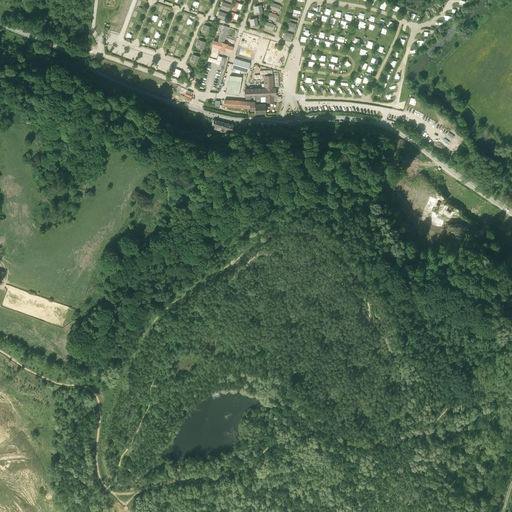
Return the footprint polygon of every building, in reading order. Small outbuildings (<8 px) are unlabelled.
[(223,1),(221,7),(230,10),(232,4),(223,1)] [(270,8),(278,11),(281,4),(272,1),(270,8)] [(237,10),(237,8),(241,9),(242,3),(235,2),(233,10),(237,10)] [(220,10),(217,16),(226,19),(228,13),(220,10)] [(237,19),(239,14),(232,11),(229,20),(233,21),(234,18),(237,19)] [(276,20),(278,14),(268,11),(267,18),(276,20)] [(263,27),(272,29),(274,23),(265,20),(263,27)] [(295,30),(298,24),(289,20),(286,27),(295,30)] [(204,23),(202,31),(209,33),(211,25),(204,23)] [(292,41),(294,33),(285,31),(283,38),(292,41)] [(198,38),(196,46),(203,49),(206,41),(198,38)] [(214,41),(212,46),(220,49),(227,52),(227,51),(232,52),(234,47),(229,46),(229,45),(222,42),(222,43),(214,41)] [(190,61),(196,63),(198,55),(193,53),(190,61)] [(372,60),(379,63),(381,58),(377,56),(374,55),(372,60)] [(234,59),(231,69),(247,74),(250,64),(234,59)] [(173,70),(171,74),(179,77),(181,69),(176,67),(175,71),(173,70)] [(227,85),(226,94),(239,95),(240,86),(242,77),(230,75),(227,85)] [(246,89),(245,89),(245,97),(260,96),(260,101),(265,101),(266,99),(269,99),(268,89),(273,88),(274,79),(268,79),(268,88),(246,89)] [(381,79),(379,84),(385,87),(388,82),(381,79)] [(251,101),(250,101),(251,109),(251,111),(254,111),(255,113),(265,113),(265,103),(255,104),(255,101),(251,101)] [(232,130),(233,125),(213,119),(212,125),(211,129),(231,134),(232,130)]
